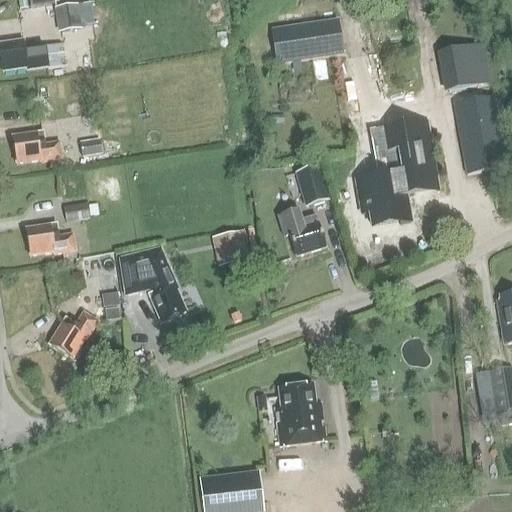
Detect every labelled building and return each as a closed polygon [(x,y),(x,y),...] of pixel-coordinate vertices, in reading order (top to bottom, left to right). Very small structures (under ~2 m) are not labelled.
[(85,31),(83,17),(58,20),(60,34),(66,34),(67,42),(78,40),(77,32),(85,31)] [(341,57),(337,22),(271,31),(276,66),(341,57)] [(22,42),(0,45),(0,61),(2,73),(26,69),(27,71),(47,68),(48,70),(65,67),(61,44),(44,47),(45,51),(37,52),(36,44),(23,46),(22,42)] [(450,92),(495,85),(488,45),(443,52),(450,92)] [(81,66),(79,49),(63,51),(66,68),(81,66)] [(507,169),(495,99),(453,106),(465,177),(507,169)] [(379,189),(374,189),(377,209),(358,212),(362,234),(382,230),(400,227),(396,203),(440,196),(429,127),(371,136),(379,189)] [(58,145),(45,147),(43,133),(12,138),(16,165),(42,162),(42,165),(61,162),(58,145)] [(102,155),(99,135),(76,139),(79,158),(102,155)] [(329,203),(315,159),(296,165),(298,174),(294,176),(305,210),(329,203)] [(90,221),(88,206),(63,210),(66,224),(90,221)] [(288,238),(295,260),(325,251),(315,219),(301,223),(298,214),(277,220),(283,239),(288,238)] [(72,236),(58,239),(56,226),(25,231),(29,257),(54,253),(54,255),(75,252),(72,236)] [(218,240),(225,270),(249,264),(242,235),(218,240)] [(179,293),(172,271),(154,277),(159,293),(148,296),(158,326),(184,317),(177,293),(179,293)] [(496,306),(501,338),(503,348),(511,346),(511,299),(499,302),(499,306),(496,306)] [(106,324),(119,322),(118,311),(104,312),(106,324)] [(84,315),(76,327),(65,320),(48,347),(69,360),(83,339),(86,340),(97,323),(84,315)] [(511,369),(487,374),(494,417),(499,416),(501,427),(511,425),(511,369)] [(313,387),(273,391),(279,449),(324,445),(320,406),(315,407),(313,387)] [(265,399),(256,400),(257,418),(267,417),(265,400),(265,399)] [(263,511),(258,476),(199,483),(202,511),(263,511)]
